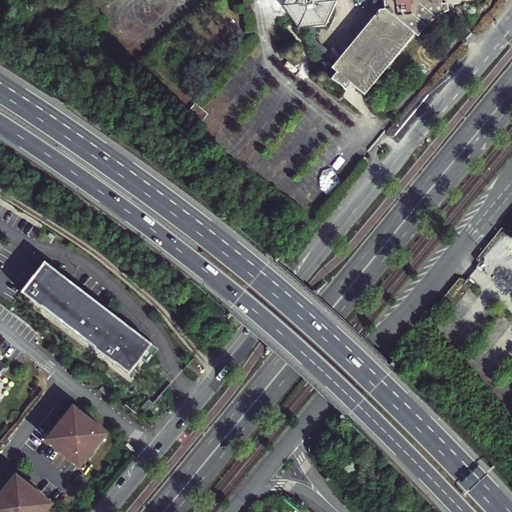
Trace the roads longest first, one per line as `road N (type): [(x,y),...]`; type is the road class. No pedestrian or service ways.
road 1 (trunk): [(503,511),(395,399),(252,275),(0,93)]
road 2 (tertiary): [(511,21),(109,511)]
road 3 (trunk): [(0,123),(272,325),(462,511)]
road 4 (primary): [(511,76),(152,511)]
road 5 (primary): [(175,511),(511,103)]
road 6 (tertiary): [(298,429),(511,183)]
